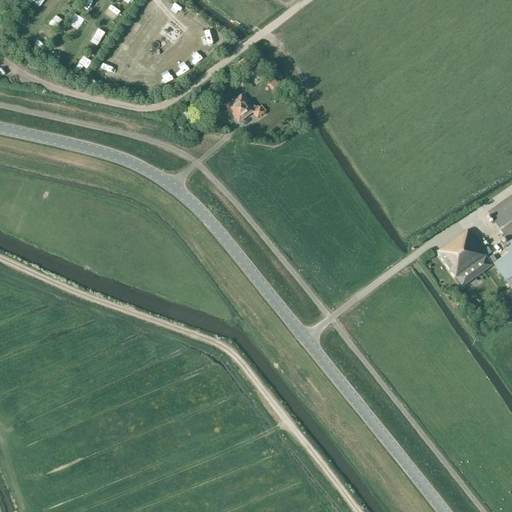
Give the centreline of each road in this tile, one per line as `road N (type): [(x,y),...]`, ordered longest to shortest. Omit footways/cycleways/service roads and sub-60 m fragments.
road 1 (tertiary): [(443,511),(178,191),(123,159),(0,128)]
road 2 (track): [(0,255),(65,289),(228,350),(286,421)]
